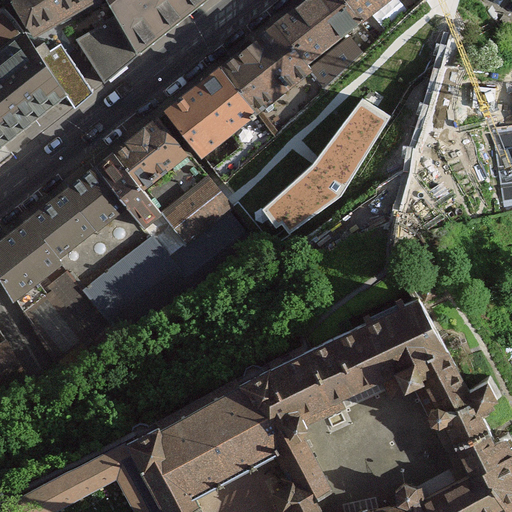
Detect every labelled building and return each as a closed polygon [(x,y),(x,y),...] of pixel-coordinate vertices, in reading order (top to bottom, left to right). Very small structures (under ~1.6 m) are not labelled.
[(0,0),(0,150),(37,122),(66,97),(0,0)] [(13,0),(37,40),(98,4),(95,0),(13,0)] [(140,49),(200,0),(107,0),(115,13),(79,42),(103,80),(140,49)] [(347,0),(312,0),(280,25),(312,67),(367,26),(347,0)] [(347,0),(367,26),(402,0),(347,0)] [(280,25),(224,69),(261,116),(317,73),(312,67),(280,25)] [(46,59),(77,108),(98,95),(67,46),(46,59)] [(224,69),(166,112),(206,164),(264,121),(261,116),(224,69)] [(313,164),(262,209),(277,229),(282,225),(290,234),(341,197),(392,116),(362,98),(316,160),(313,164)] [(160,119),(118,154),(148,194),(191,159),(160,119)] [(511,131),(495,133),(507,212),(511,210),(511,131)] [(118,154),(98,170),(173,262),(190,250),(148,194),(118,154)] [(191,159),(148,194),(190,250),(173,262),(200,295),(261,245),(191,159)] [(98,170),(29,222),(66,270),(70,274),(117,330),(132,348),(200,295),(173,262),(98,170)] [(0,244),(0,277),(19,303),(66,270),(29,222),(0,244)] [(55,297),(24,318),(75,378),(91,373),(101,357),(93,347),(117,330),(70,274),(51,291),(55,297)] [(261,469),(259,466),(276,454),(291,483),(279,489),(275,492),(282,510),(289,507),(291,511),(511,511),(511,431),(500,439),(483,409),(506,396),(494,374),(473,388),(426,301),(439,294),(434,285),(421,292),(423,296),(267,372),(164,427),(163,425),(130,442),(168,511),(198,511),(206,508),(201,497),(221,486),(223,489),(228,486),(226,483),(254,468),(256,471),(261,469)] [(0,391),(27,375),(11,350),(0,356),(0,391)] [(208,511),(206,508),(198,511),(168,511),(130,442),(129,441),(30,492),(31,494),(12,503),(11,500),(7,502),(9,505),(12,511),(208,511)]
